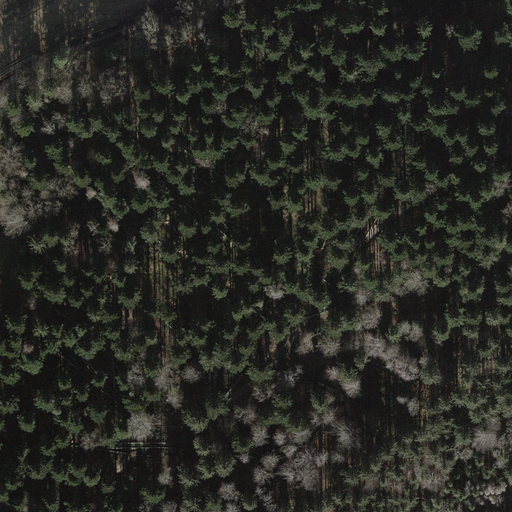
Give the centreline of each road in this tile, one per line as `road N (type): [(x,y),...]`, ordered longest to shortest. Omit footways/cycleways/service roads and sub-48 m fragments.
road 1 (track): [(511,149),(376,223),(271,360),(233,396),(66,511)]
road 2 (track): [(0,87),(138,22),(219,0)]
road 3 (track): [(302,319),(366,289),(423,287),(511,251)]
